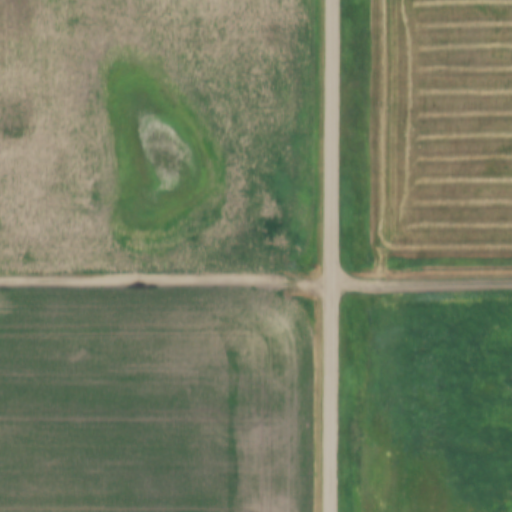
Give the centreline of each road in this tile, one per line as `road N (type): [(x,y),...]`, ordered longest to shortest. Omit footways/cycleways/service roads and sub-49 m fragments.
road 1 (residential): [(333,511),(336,0)]
road 2 (track): [(511,284),(0,281)]
